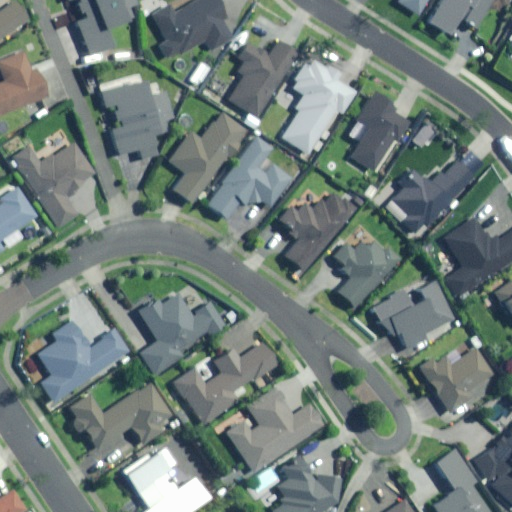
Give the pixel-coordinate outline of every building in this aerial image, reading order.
[(60,0),(61,2),(66,0),(69,0),(77,20),(70,22),(83,57),(107,48),(100,29),(126,19),(122,8),(130,5),(128,0),(60,0)] [(221,18),(211,0),(191,0),(167,13),(163,5),(146,14),(160,42),(155,45),(164,61),(200,42),(206,52),(227,41),(216,20),(221,18)] [(424,0),(394,0),(393,2),(415,16),(424,0)] [(436,0),(423,22),(443,35),(453,19),(471,30),(489,0),(436,0)] [(0,37),(23,21),(10,1),(0,8),(0,37)] [(293,55),(273,42),(264,57),(242,43),(232,58),(239,63),(234,72),(240,76),(224,101),(253,119),(293,55)] [(26,71),(18,51),(0,58),(0,114),(42,98),(30,69),(26,71)] [(321,70),(308,62),(304,69),(299,66),(286,88),(298,96),(291,108),(295,110),(277,139),(304,155),(331,111),(337,114),(350,93),(330,80),(334,74),(323,67),(321,70)] [(206,70),(197,64),(185,80),(194,86),(206,70)] [(140,98),(135,81),(94,93),(99,109),(105,107),(111,128),(105,130),(112,156),(131,151),(134,160),(150,156),(144,136),(161,131),(158,121),(168,118),(161,92),(140,98)] [(350,122),(355,125),(346,138),(354,143),(345,158),(369,173),(388,142),(390,143),(403,123),(388,114),(391,109),(368,94),(350,122)] [(233,140),(239,131),(216,113),(196,140),(184,132),(162,162),(179,175),(167,191),(186,205),(222,157),(224,158),(236,142),(233,140)] [(235,203),(238,206),(257,202),(265,208),(287,179),(267,165),(260,160),(267,149),(251,137),(201,205),(222,221),(235,203)] [(90,176),(68,143),(34,165),(23,148),(7,158),(52,228),(72,216),(59,196),(90,176)] [(391,184),(397,189),(383,205),(398,219),(396,222),(410,234),(418,225),(422,228),(467,178),(450,162),(438,175),(435,172),(423,185),(405,169),(391,184)] [(0,238),(32,218),(12,188),(0,195),(0,238)] [(350,210),(328,192),(319,203),(307,193),(300,201),(293,196),(273,221),(294,239),(279,257),(298,273),(350,210)] [(484,241),(469,219),(438,239),(457,268),(440,279),(452,298),(511,257),(511,228),(496,239),(493,235),(484,241)] [(373,243),(371,246),(366,242),(357,251),(345,239),(327,258),(335,266),(332,269),(343,279),(330,293),(347,309),(392,261),(385,254),(373,243)] [(511,325),(511,278),(488,292),(502,318),(506,315),(511,325)] [(449,320),(429,282),(412,291),(401,297),(398,291),(365,309),(381,339),(392,333),(401,351),(421,341),(419,336),(449,320)] [(186,315),(171,293),(152,306),(148,300),(131,311),(152,342),(134,354),(150,377),(178,357),(175,352),(202,333),(205,337),(221,326),(205,303),(186,315)] [(63,394),(108,364),(113,371),(129,359),(124,352),(109,330),(96,338),(98,341),(86,349),(67,321),(47,335),(52,342),(32,355),(46,377),(35,384),(49,404),(56,398),(60,404),(67,400),(63,394)] [(490,376),(467,342),(430,366),(425,360),(413,368),(442,412),(445,416),(463,404),(462,403),(468,399),(464,393),(490,376)] [(228,347),(207,361),(213,371),(197,382),(188,367),(165,381),(194,426),(233,402),(228,394),(271,367),(256,343),(234,357),(228,347)] [(62,410),(68,419),(63,422),(71,434),(76,430),(90,452),(125,428),(138,446),(157,433),(153,426),(167,416),(145,383),(97,416),(83,395),(62,410)] [(288,415),(270,388),(241,407),(253,426),(245,432),(238,422),(220,433),(246,474),(319,425),(305,403),(288,415)] [(511,424),(470,467),(484,480),(482,482),(511,510),(511,424)] [(488,511),(451,450),(429,463),(446,491),(424,504),(429,511),(488,511)] [(169,478),(152,452),(144,457),(142,454),(117,471),(143,510),(139,511),(182,511),(202,498),(189,478),(168,492),(162,483),(169,478)] [(322,511),(329,508),(334,479),(311,474),(310,477),(296,453),(274,466),(282,479),(270,486),(276,497),(271,500),(274,505),(265,510),(265,511),(322,511)] [(0,511),(19,511),(8,491),(0,495),(0,511)] [(408,511),(400,500),(381,511),(408,511)]
